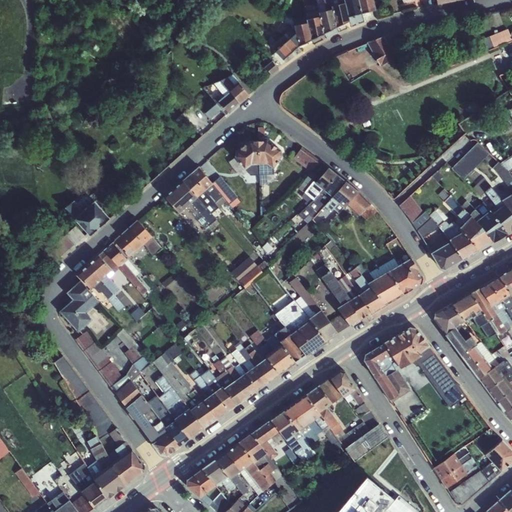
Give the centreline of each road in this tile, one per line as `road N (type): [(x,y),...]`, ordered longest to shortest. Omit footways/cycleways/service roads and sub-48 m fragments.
road 1 (residential): [(164,476),(65,346),(49,303),(75,260),(258,100)]
road 2 (residential): [(258,100),(376,191),(440,290)]
road 3 (residential): [(258,100),(355,34),(494,0)]
road 4 (secondary): [(164,476),(344,348)]
road 5 (residential): [(344,348),(449,511)]
road 6 (residential): [(417,304),(511,434)]
